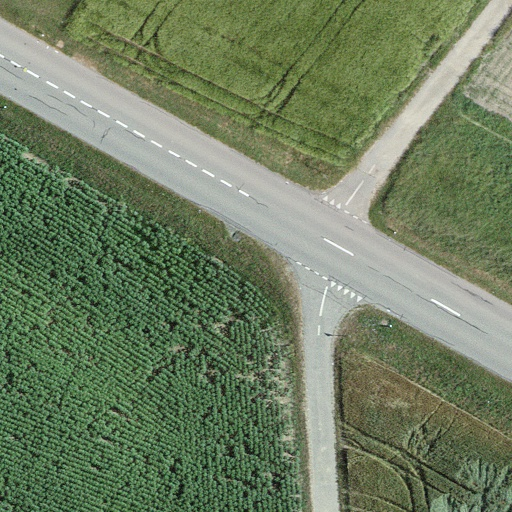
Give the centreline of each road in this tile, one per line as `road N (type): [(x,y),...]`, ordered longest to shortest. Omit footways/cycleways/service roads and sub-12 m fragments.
road 1 (secondary): [(0,56),(511,345)]
road 2 (track): [(330,242),(372,167),(501,0)]
road 3 (track): [(330,242),(317,350),(326,511)]
